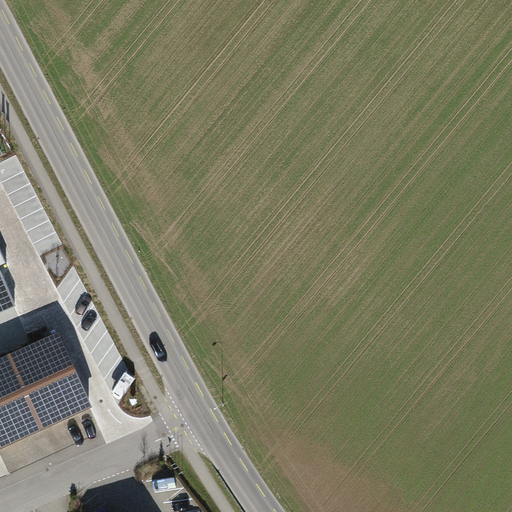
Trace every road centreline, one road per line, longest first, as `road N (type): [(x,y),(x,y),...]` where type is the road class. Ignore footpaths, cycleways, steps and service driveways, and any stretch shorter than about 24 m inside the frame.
road 1 (secondary): [(0,25),(84,194),(263,511)]
road 2 (track): [(0,509),(205,415)]
